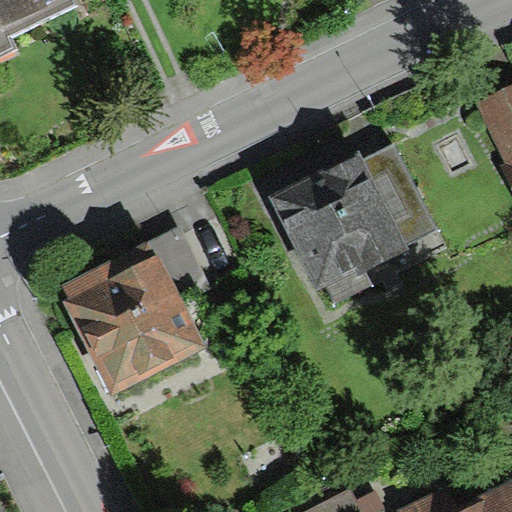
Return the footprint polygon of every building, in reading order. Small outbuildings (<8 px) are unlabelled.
[(0,0),(0,50),(41,31),(26,0),(0,0)] [(511,101),(494,110),(511,147),(511,101)] [(412,164),(296,217),(341,316),(457,263),(412,164)] [(170,259),(79,300),(135,422),(226,381),(170,259)] [(489,485),(426,511),(511,511),(511,495),(496,503),(489,485)]
